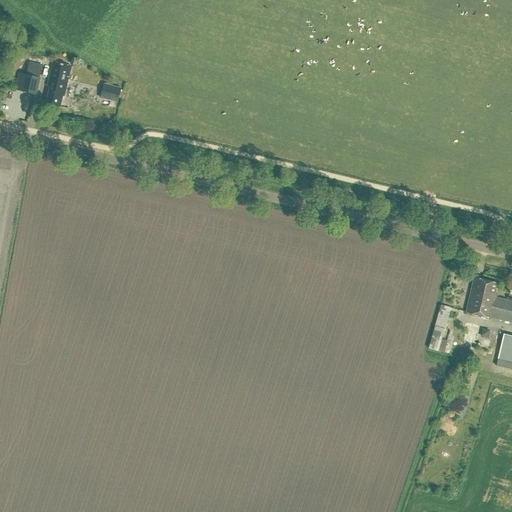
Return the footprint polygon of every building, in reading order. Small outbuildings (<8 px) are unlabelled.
[(71,67),(54,62),(48,85),(50,86),(46,103),(59,106),(62,95),(64,96),(71,67)] [(37,94),(41,68),(38,67),(38,65),(29,63),(27,74),(19,73),(16,89),(37,94)] [(102,93),(100,98),(106,100),(116,102),(118,103),(122,88),(119,88),(104,84),(102,93)] [(8,95),(2,93),(0,99),(0,100),(6,102),(8,95)] [(511,322),(511,300),(497,297),(497,294),(494,294),(497,283),(474,277),(465,311),(511,322)] [(450,319),(452,313),(453,307),(442,304),(430,348),(446,352),(452,330),(448,329),(449,324),(447,323),(448,318),(450,319)] [(497,363),(511,366),(511,336),(504,334),(497,363)]
